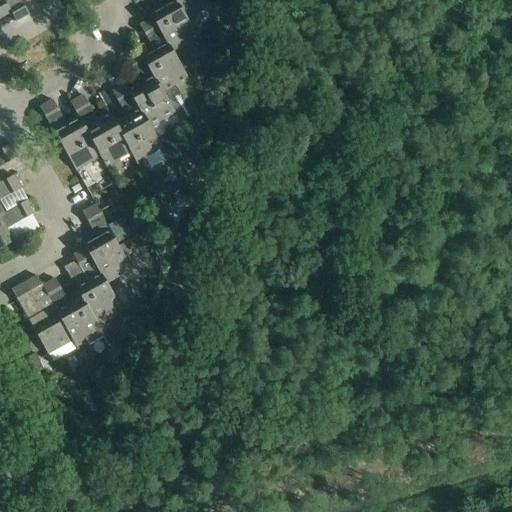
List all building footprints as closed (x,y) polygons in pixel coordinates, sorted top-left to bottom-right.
[(0,0),(0,19),(10,14),(5,3),(3,0),(2,0),(0,0)] [(10,14),(16,23),(29,16),(19,0),(10,0),(5,3),(10,14)] [(157,0),(164,13),(153,20),(164,39),(163,40),(168,49),(169,49),(172,54),(197,40),(186,20),(186,21),(174,0),(157,0)] [(174,0),(186,21),(186,20),(211,7),(207,0),(174,0)] [(152,50),(140,57),(144,63),(164,97),(189,83),(172,54),(169,49),(168,49),(163,40),(164,39),(153,20),(139,27),(152,50)] [(138,83),(126,90),(129,96),(150,130),(175,116),(164,97),(144,63),(140,57),(138,53),(125,60),(138,83)] [(124,115),(113,121),(117,128),(116,129),(130,154),(135,164),(161,149),(150,130),(129,96),(126,90),(124,86),(112,93),(124,115)] [(69,105),(77,118),(80,124),(81,124),(82,124),(87,133),(86,133),(100,158),(100,159),(105,168),(130,154),(116,129),(117,128),(113,121),(107,111),(94,118),(82,97),(69,105)] [(80,124),(77,118),(65,124),(52,102),(39,109),(75,172),(100,159),(100,158),(86,133),(87,133),(82,124),(81,124),(80,124)] [(0,151),(0,168),(16,159),(9,146),(0,151)] [(0,217),(4,215),(0,207),(0,201),(20,190),(13,177),(0,184),(0,217)] [(158,196),(166,212),(171,202),(166,192),(158,196)] [(0,250),(13,243),(6,231),(34,214),(27,202),(4,215),(0,217),(0,250)] [(95,207),(82,214),(94,237),(83,243),(83,244),(83,245),(85,250),(86,250),(97,270),(96,270),(98,273),(102,279),(106,285),(106,284),(130,270),(124,258),(118,248),(106,227),(97,212),(95,207)] [(118,220),(107,227),(118,244),(128,238),(118,220)] [(118,248),(124,258),(136,251),(130,241),(118,248)] [(84,277),(96,270),(97,270),(86,250),(85,250),(72,257),(84,277)] [(77,294),(79,297),(82,303),(83,303),(97,327),(122,313),(106,284),(106,285),(102,279),(98,273),(74,286),(75,287),(74,288),(77,294)] [(42,288),(36,278),(11,292),(47,356),(72,342),(58,317),(59,316),(55,310),(53,307),(42,288)] [(54,281),(42,288),(53,307),(66,300),(54,281)] [(79,297),(55,310),(59,316),(58,317),(72,342),(77,351),(103,337),(97,327),(83,303),(82,303),(79,297)] [(102,391),(108,401),(116,397),(111,387),(102,391)]
